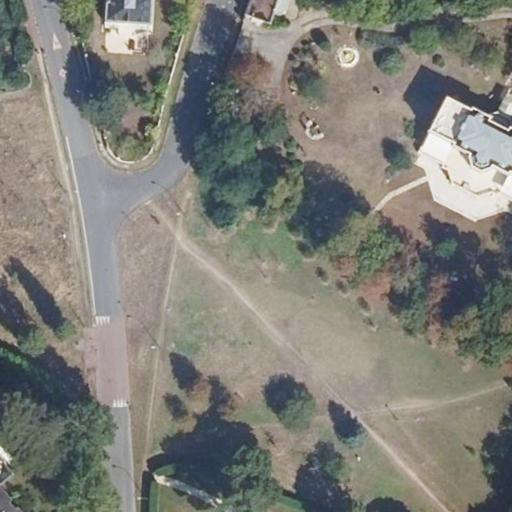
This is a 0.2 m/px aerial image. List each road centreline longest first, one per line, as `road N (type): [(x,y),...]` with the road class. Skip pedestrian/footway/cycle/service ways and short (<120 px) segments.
road 1 (tertiary): [(119,511),(90,200)]
road 2 (tertiary): [(90,200),(40,0)]
road 3 (residential): [(222,0),(171,165)]
